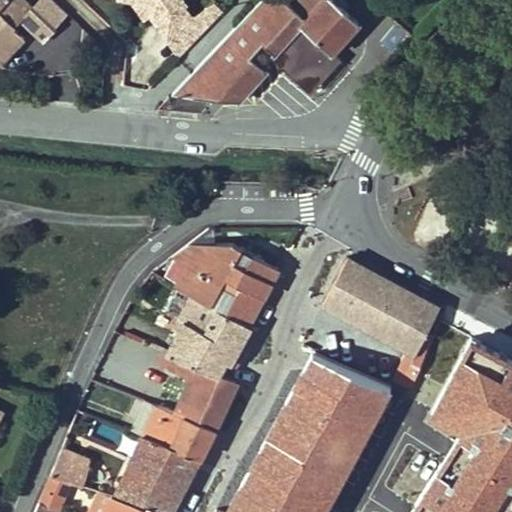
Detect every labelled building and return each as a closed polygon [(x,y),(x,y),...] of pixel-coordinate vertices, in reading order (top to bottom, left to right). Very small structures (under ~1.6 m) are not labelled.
[(0,0),(0,62),(23,39),(11,28),(19,20),(42,41),(54,28),(24,0),(0,0)] [(196,13),(186,0),(125,0),(130,4),(164,36),(185,22),(196,13)] [(272,55),(307,88),(337,55),(332,51),(358,22),(334,0),(300,0),(294,8),(284,0),(259,0),(172,93),(217,98),(229,82),(243,95),(266,70),(250,56),(262,42),(274,52),(272,55)] [(179,56),(224,8),(217,2),(166,38),(179,56)] [(342,59),(337,55),(307,88),(312,92),(342,59)] [(239,100),(243,95),(229,82),(217,98),(239,100)] [(278,266),(234,241),(189,242),(172,255),(174,256),(186,263),(176,280),(174,283),(191,292),(248,322),(278,266)] [(174,256),(164,274),(176,280),(186,263),(174,256)] [(408,347),(393,377),(412,386),(420,365),(430,342),(421,339),(439,306),(347,256),(323,302),(408,347)] [(248,322),(191,292),(178,317),(183,320),(177,330),(166,352),(176,356),(219,373),(226,360),(234,365),(256,326),(248,322)] [(177,330),(183,320),(178,317),(173,327),(177,330)] [(190,378),(174,411),(157,404),(143,434),(161,440),(181,448),(200,457),(237,381),(219,373),(176,356),(169,368),(190,378)] [(412,386),(408,393),(420,399),(433,371),(420,365),(412,386)] [(316,466),(263,445),(249,470),(283,484),(326,499),(333,481),(369,497),(404,408),(349,384),(316,466)] [(157,404),(145,399),(131,429),(143,434),(157,404)] [(93,419),(88,435),(130,447),(135,432),(93,419)] [(161,440),(143,434),(113,494),(164,511),(171,511),(200,457),(181,448),(161,440)] [(62,447),(50,475),(71,481),(83,485),(90,467),(90,459),(62,447)] [(271,511),(283,484),(249,470),(239,465),(215,511),(217,511),(271,511)] [(439,469),(430,465),(427,472),(436,475),(439,469)] [(50,475),(45,486),(66,495),(71,481),(50,475)] [(45,486),(39,501),(60,509),(66,495),(45,486)] [(102,511),(111,494),(104,491),(94,509),(99,511),(102,511)] [(111,494),(102,511),(99,511),(94,509),(92,511),(164,511),(113,494),(111,494)] [(33,511),(59,511),(60,509),(39,501),(33,511)]
